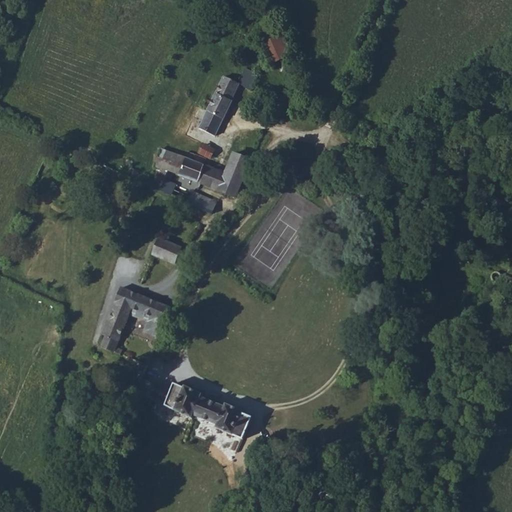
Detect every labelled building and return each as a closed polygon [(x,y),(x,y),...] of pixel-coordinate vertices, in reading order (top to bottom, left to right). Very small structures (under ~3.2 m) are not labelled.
[(260,38),(273,65),(293,56),(280,29),(260,38)] [(247,71),(239,85),(239,87),(245,89),(250,82),(256,84),(260,77),(247,71)] [(215,137),(239,87),(239,85),(224,79),(200,130),(215,137)] [(204,146),(200,155),(210,159),(215,151),(204,146)] [(177,175),(236,198),(251,162),(234,156),(226,173),(163,151),(154,170),(155,171),(152,178),(129,169),(125,176),(158,191),(211,214),(215,204),(173,184),(177,175)] [(176,265),(183,249),(161,239),(154,255),(176,265)] [(115,304),(106,327),(102,338),(104,339),(101,350),(115,355),(130,317),(148,325),(144,333),(159,339),(171,310),(120,289),(115,303),(115,304)] [(143,377),(147,369),(140,366),(137,374),(143,377)] [(140,397),(192,420),(194,417),(201,399),(202,396),(186,389),(186,390),(174,385),(172,390),(157,384),(156,386),(141,379),(138,389),(143,391),(140,397)] [(225,409),(201,399),(194,417),(218,427),(225,409)] [(226,406),(225,409),(218,427),(216,430),(244,441),(253,419),(242,415),(243,413),(226,406)]
